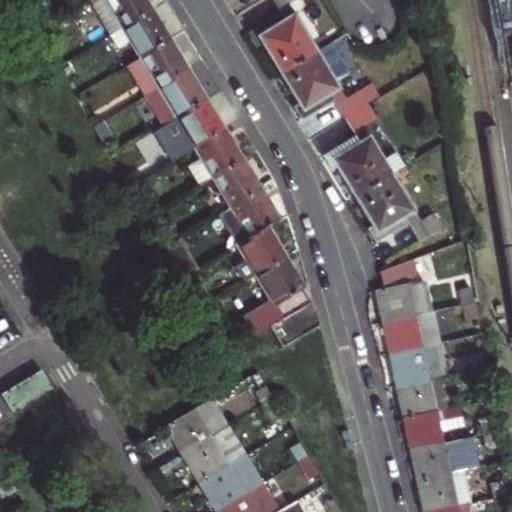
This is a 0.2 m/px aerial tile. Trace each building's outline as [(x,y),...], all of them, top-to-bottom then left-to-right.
[(148,0),(147,0),(99,0),(92,4),(91,5),(109,35),(110,35),(122,28),(153,9),(148,0)] [(295,0),(271,0),(280,14),(249,33),(257,46),(262,43),(269,55),(280,74),(316,52),(288,5),(295,0)] [(165,28),(153,9),(122,28),(110,35),(118,49),(130,42),(140,58),(171,39),(165,28)] [(183,59),(171,39),(140,58),(126,66),(144,97),(158,88),(189,69),(183,59)] [(345,99),(316,52),(280,74),(290,89),(299,104),(294,107),(302,120),(333,101),(344,119),(367,105),(358,90),(345,99)] [(73,68),(68,61),(62,65),(67,73),(73,68)] [(201,89),(189,69),(158,88),(144,97),(162,127),(163,126),(208,99),(201,89)] [(358,90),(367,105),(375,100),(366,85),(358,90)] [(220,119),(208,99),(163,126),(182,156),(195,148),(226,129),(220,119)] [(375,119),(367,105),(344,119),(355,137),(323,156),(331,169),(337,166),(345,181),(355,197),(391,175),(390,173),(403,165),(396,153),(383,161),(362,128),(375,119)] [(113,139),(102,122),(93,128),(104,145),(113,139)] [(237,148),(226,129),(195,148),(201,158),(189,166),(201,185),(213,178),(244,159),(237,148)] [(256,179),(244,159),(213,178),(231,208),(262,189),(256,179)] [(373,227),(368,230),(376,243),(408,224),(418,242),(442,228),(432,213),(419,221),(391,175),(355,197),(368,219),(373,227)] [(272,206),(262,189),(231,208),(249,238),(268,227),(280,219),(272,206)] [(280,246),(268,227),(249,238),(237,245),(246,260),(236,266),(246,282),(252,278),(286,257),(280,246)] [(181,237),(165,246),(184,277),(199,268),(181,237)] [(298,277),(286,257),(252,278),(267,302),(242,317),(254,335),(269,326),(309,302),(302,290),(305,288),(298,277)] [(416,271),(414,260),(381,272),(385,288),(374,290),(376,298),(382,323),(426,313),(432,312),(424,282),(408,285),(416,271)] [(192,290),(202,308),(212,302),(202,284),(192,290)] [(462,305),(472,303),(468,288),(457,291),(460,306),(462,305)] [(316,315),(309,302),(269,326),(282,348),(319,326),(316,315)] [(465,321),(475,319),(472,303),(462,305),(465,321)] [(432,312),(426,313),(382,323),(386,343),(389,355),(433,345),(440,343),(432,312)] [(447,375),(440,343),(433,345),(389,355),(393,374),(396,387),(440,377),(447,375)] [(469,355),(472,369),(474,369),(483,368),(480,352),(469,355)] [(489,400),(483,368),(474,369),(472,369),(479,402),(489,400)] [(1,394),(12,413),(52,389),(41,369),(1,394)] [(446,409),(440,377),(396,387),(401,409),(403,418),(436,411),(446,409)] [(223,396),(236,418),(259,405),(245,382),(223,396)] [(256,393),(264,406),(273,400),(265,387),(256,393)] [(228,427),(211,399),(194,409),(164,427),(176,446),(181,455),(228,427)] [(281,413),(273,400),(264,406),(272,419),(281,413)] [(459,407),(446,409),(436,411),(403,418),(407,437),(410,450),(454,441),(451,430),(463,427),(459,407)] [(470,437),(482,435),(493,432),(491,422),(468,428),(470,437)] [(189,468),(198,483),(245,455),(228,427),(181,455),(189,468)] [(497,447),(493,432),(482,435),(486,450),(497,447)] [(470,470),(464,439),(454,441),(410,450),(414,468),(417,482),(463,472),(470,470)] [(289,449),(297,462),(307,457),(299,443),(289,449)] [(263,483),(246,455),(245,455),(198,483),(207,498),(215,511),(263,483)] [(315,470),(307,457),(297,462),(306,475),(315,470)] [(0,464),(0,482),(9,477),(1,463),(0,464)] [(431,511),(470,504),(463,472),(417,482),(421,498),(423,511),(431,511)] [(9,477),(0,482),(7,495),(17,489),(9,477)] [(490,484),(494,499),(504,497),(501,481),(490,484)] [(215,511),(276,511),(279,510),(263,483),(215,511)] [(506,511),(507,511),(504,497),(494,499),(496,511),(506,511)] [(323,504),(327,511),(339,511),(340,511),(332,499),(323,504)] [(301,511),(295,501),(279,510),(276,511),(301,511)] [(476,511),(474,503),(470,504),(431,511),(476,511)]
